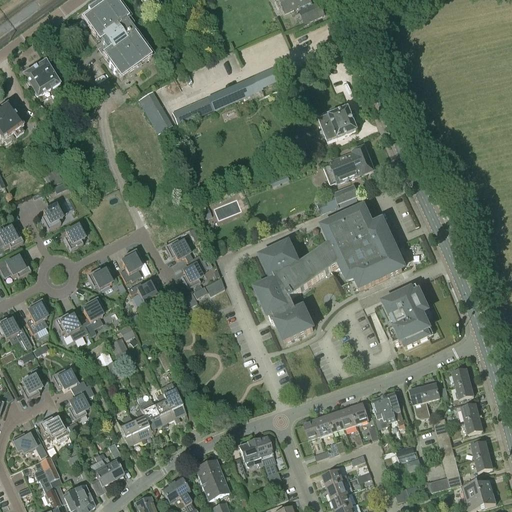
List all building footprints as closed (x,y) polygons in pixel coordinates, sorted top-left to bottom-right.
[(107,53),(102,57),(110,67),(108,68),(114,76),(115,75),(120,81),(151,59),(134,36),(136,35),(126,22),(128,20),(113,0),(107,0),(105,2),(104,1),(99,4),(98,4),(98,5),(87,13),(88,14),(81,19),(95,39),(99,44),(101,43),(104,47),(103,47),(107,53)] [(136,0),(134,0),(130,3),(138,15),(144,12),(136,0)] [(277,0),(285,16),(311,4),(309,0),(277,0)] [(319,4),(304,11),(310,24),(325,17),(319,4)] [(29,91),(52,77),(45,65),(22,79),(29,91)] [(283,67),(237,87),(243,101),(261,93),(260,91),(288,78),(286,75),(283,67)] [(286,75),(288,78),(289,82),(297,78),(294,72),(286,75)] [(59,88),(52,77),(29,91),(37,102),(40,106),(52,98),(53,100),(63,94),(59,89),(59,88)] [(297,90),(305,84),(299,79),(294,84),(297,90)] [(141,96),(134,87),(126,93),(133,102),(141,96)] [(236,88),(180,112),(186,124),(242,100),(236,88)] [(172,129),(152,94),(137,102),(157,137),(172,129)] [(338,141),(357,134),(348,111),(346,107),(317,118),(328,145),(338,141)] [(21,131),(23,130),(7,108),(0,113),(0,142),(2,145),(4,144),(6,147),(11,143),(9,140),(14,136),(16,140),(23,134),(21,131)] [(47,141),(62,132),(56,123),(42,131),(47,141)] [(362,179),(374,174),(364,150),(352,154),(353,156),(330,166),(330,167),(323,170),(330,188),(337,185),(338,186),(361,177),(362,179)] [(290,164),(292,169),(309,162),(307,157),(299,160),(290,164)] [(38,167),(48,183),(53,180),(43,164),(38,167)] [(317,207),(320,218),(357,203),(356,201),(359,199),(354,188),(333,196),(335,201),(317,207)] [(60,228),(58,224),(62,222),(60,219),(67,215),(62,206),(60,207),(57,201),(47,207),(50,212),(43,216),(45,220),(41,222),(44,227),(41,228),(45,235),(47,234),(48,234),(60,228)] [(202,223),(209,221),(204,208),(197,211),(202,223)] [(391,242),(390,240),(382,225),(372,229),(364,211),(322,231),(330,247),(299,268),(289,247),(261,260),(270,281),(273,280),(275,284),(255,293),(269,321),(272,327),(275,326),(285,345),(313,332),(303,312),(296,315),(290,302),(341,267),(347,281),(353,278),(355,282),(360,293),(402,274),(395,258),(398,257),(394,249),(398,247),(395,240),(391,242)] [(82,248),(80,244),(84,242),(78,230),(84,227),(81,221),(69,228),(72,233),(65,236),(67,240),(63,242),(70,255),(82,248)] [(23,246),(16,233),(12,235),(10,231),(3,235),(0,230),(0,249),(3,248),(4,251),(8,249),(10,252),(23,246)] [(192,238),(198,235),(196,230),(190,233),(192,238)] [(192,262),(183,244),(179,246),(177,242),(165,249),(171,261),(175,259),(177,263),(184,259),(187,265),(192,262)] [(141,279),(140,277),(137,273),(140,271),(138,268),(142,266),(135,253),(123,260),(125,264),(121,266),(125,272),(120,275),(125,285),(130,282),(131,284),(141,279)] [(200,276),(207,273),(199,258),(192,262),(187,265),(186,265),(189,270),(183,274),(185,277),(181,279),(188,292),(200,285),(198,281),(202,279),(200,276)] [(30,275),(24,263),(20,265),(18,261),(11,265),(9,259),(0,264),(0,273),(4,281),(11,277),(12,280),(16,278),(18,282),(30,275)] [(99,293),(116,284),(114,279),(108,281),(105,274),(101,276),(99,273),(86,279),(93,292),(97,290),(99,293)] [(360,293),(355,282),(350,284),(358,301),(366,317),(370,315),(375,313),(374,311),(383,307),(411,294),(402,274),(360,293)] [(210,299),(214,297),(224,292),(220,281),(205,289),(210,299)] [(125,293),(122,287),(122,286),(117,289),(121,296),(125,293)] [(157,294),(155,289),(151,291),(149,287),(142,291),(140,286),(127,292),(130,298),(137,295),(143,307),(147,305),(149,308),(161,302),(161,301),(164,299),(160,293),(157,294)] [(196,302),(206,297),(203,290),(193,295),(196,302)] [(411,294),(383,307),(390,321),(392,324),(394,329),(395,331),(387,334),(394,349),(401,345),(401,346),(403,345),(405,350),(429,339),(428,339),(426,334),(429,332),(429,333),(429,332),(422,317),(427,314),(428,315),(419,296),(413,298),(411,294)] [(186,312),(189,310),(197,306),(192,296),(180,302),(186,312)] [(85,308),(87,312),(83,314),(87,321),(82,324),(84,329),(90,326),(93,333),(103,327),(99,321),(102,319),(100,316),(104,314),(97,301),(96,302),(95,299),(88,303),(90,305),(85,308)] [(48,315),(42,303),(41,303),(39,301),(33,304),(34,307),(29,310),(31,313),(27,315),(31,322),(26,325),(32,337),(47,329),(44,323),(47,321),(45,317),(48,315)] [(84,329),(82,324),(81,323),(76,326),(73,320),(69,322),(67,318),(54,324),(61,337),(65,335),(67,339),(70,337),(73,344),(88,336),(85,330),(84,329)] [(5,343),(8,342),(12,348),(21,343),(21,342),(26,340),(20,328),(15,331),(11,324),(8,326),(6,322),(1,325),(0,323),(0,341),(3,340),(5,343)] [(129,328),(119,333),(124,342),(133,338),(129,328)] [(128,345),(133,349),(137,345),(133,340),(128,345)] [(127,353),(121,341),(117,343),(116,345),(121,356),(127,353)] [(182,356),(179,350),(177,346),(169,350),(174,360),(182,356)] [(108,353),(96,357),(99,367),(111,363),(108,353)] [(165,374),(165,373),(172,371),(163,353),(157,356),(165,374)] [(11,354),(0,357),(0,365),(0,366),(14,361),(11,354)] [(30,354),(25,357),(29,364),(34,361),(30,354)] [(94,363),(88,366),(91,372),(97,370),(94,363)] [(113,378),(122,374),(117,363),(108,367),(113,378)] [(58,367),(47,374),(53,385),(57,384),(59,387),(65,384),(68,389),(73,386),(64,368),(60,371),(58,367)] [(27,405),(39,398),(37,394),(41,392),(37,386),(43,383),(36,370),(30,374),(34,380),(22,386),(24,390),(20,392),(27,405)] [(455,390),(470,386),(467,373),(452,376),(455,390)] [(185,416),(171,386),(159,391),(162,397),(176,427),(176,426),(178,425),(179,423),(177,420),(185,416)] [(470,386),(455,390),(459,403),(473,399),(470,386)] [(436,387),(423,390),(427,405),(440,402),(436,387)] [(89,388),(73,397),(76,402),(69,405),(71,409),(67,411),(70,416),(68,417),(72,424),(74,423),(74,424),(86,417),(85,413),(88,411),(84,403),(94,398),(89,388)] [(427,405),(423,390),(409,394),(413,409),(427,405)] [(395,396),(388,398),(390,406),(389,406),(393,418),(395,417),(397,423),(398,423),(399,426),(401,431),(406,429),(401,415),(401,414),(395,396)] [(176,427),(162,397),(156,400),(159,407),(153,410),(162,427),(161,427),(163,431),(167,428),(166,425),(173,422),(175,427),(176,427)] [(388,398),(378,402),(383,416),(387,429),(390,429),(389,426),(393,424),(396,432),(401,431),(399,426),(398,423),(397,423),(395,417),(393,418),(389,406),(390,406),(388,398)] [(162,427),(153,410),(150,402),(138,408),(140,413),(152,438),(154,436),(155,434),(154,431),(161,427),(162,427)] [(383,416),(378,402),(372,404),(372,405),(371,406),(377,421),(378,421),(380,429),(385,427),(386,430),(387,429),(383,416)] [(351,411),(357,428),(369,424),(363,407),(351,411)] [(464,424),(479,421),(476,407),(461,411),(464,424)] [(357,428),(351,411),(339,415),(345,432),(357,428)] [(152,438),(140,413),(135,415),(137,420),(131,423),(129,418),(140,443),(142,447),(146,445),(144,441),(152,438)] [(339,415),(327,419),(333,436),(345,432),(339,415)] [(140,443),(129,418),(123,421),(125,426),(118,429),(128,449),(140,443)] [(333,436),(327,419),(315,423),(321,440),(333,436)] [(51,421),(39,428),(45,440),(49,438),(51,442),(54,440),(58,447),(67,442),(66,440),(71,437),(65,426),(60,429),(57,423),(53,425),(51,421)] [(479,421),(464,424),(468,438),(482,434),(479,421)] [(321,440),(315,423),(303,427),(309,444),(321,440)] [(71,437),(80,432),(76,425),(67,429),(71,437)] [(372,444),(379,442),(375,428),(368,430),(372,444)] [(448,435),(447,429),(434,433),(436,438),(448,435)] [(450,441),(448,435),(436,438),(437,444),(450,441)] [(18,455),(21,453),(23,457),(35,451),(40,461),(47,458),(38,441),(32,444),(29,438),(26,440),(24,436),(11,443),(18,455)] [(357,450),(363,447),(360,437),(354,439),(357,450)] [(260,461),(262,466),(274,462),(272,457),(272,456),(266,440),(252,444),(258,461),(260,461)] [(452,450),(450,441),(437,444),(440,453),(452,450)] [(336,445),(340,456),(345,454),(342,443),(336,445)] [(258,461),(252,444),(238,449),(244,466),(251,464),(252,468),(257,466),(258,470),(263,468),(262,466),(260,461),(258,461)] [(340,456),(336,445),(330,448),(334,458),(340,456)] [(474,462),(489,459),(485,445),(471,449),(474,462)] [(114,462),(115,461),(121,458),(114,446),(108,450),(114,462)] [(48,457),(55,454),(52,448),(46,451),(48,457)] [(398,453),(396,453),(397,459),(414,454),(413,448),(405,451),(404,449),(397,452),(398,453)] [(452,450),(440,453),(442,464),(455,460),(452,450)] [(316,464),(329,459),(327,454),(314,458),(316,464)] [(414,454),(397,459),(399,465),(416,460),(414,454)] [(102,463),(99,458),(94,461),(97,465),(90,469),(97,483),(90,487),(96,496),(104,492),(102,489),(113,484),(105,469),(101,463),(102,463)] [(363,458),(350,463),(353,469),(365,464),(363,458)] [(489,459),(474,462),(478,476),(492,472),(489,459)] [(50,460),(44,463),(40,464),(40,465),(43,471),(45,477),(49,485),(49,486),(52,492),(57,490),(62,487),(59,481),(50,460)] [(391,460),(385,461),(385,462),(387,470),(393,468),(391,460)] [(455,460),(442,464),(444,469),(456,466),(455,460)] [(419,462),(418,462),(406,466),(409,475),(421,471),(419,462)] [(105,469),(113,484),(124,477),(116,463),(105,469)] [(216,464),(204,468),(215,496),(219,494),(221,499),(228,496),(216,464)] [(240,464),(234,466),(238,478),(244,476),(240,464)] [(43,471),(40,465),(34,468),(37,474),(43,471)] [(458,472),(456,466),(444,469),(445,475),(458,472)] [(215,496),(204,468),(195,472),(208,504),(221,499),(219,494),(215,496)] [(28,470),(22,473),(24,479),(31,476),(28,470)] [(459,478),(458,472),(445,475),(447,480),(447,481),(459,478)] [(326,491),(343,485),(339,473),(322,479),(326,491)] [(270,490),(282,486),(277,474),(265,479),(270,490)] [(359,486),(372,482),(370,475),(357,480),(359,486)] [(49,486),(49,485),(45,477),(38,480),(46,498),(43,499),(47,507),(50,506),(53,511),(60,509),(53,494),(52,492),(49,486)] [(462,488),(459,478),(447,481),(449,491),(462,488)] [(447,480),(441,482),(443,492),(449,491),(447,481),(447,480)] [(194,511),(190,505),(191,505),(186,497),(189,495),(180,481),(169,488),(184,510),(185,509),(186,511),(194,511)] [(443,492),(441,482),(435,483),(438,494),(443,492)] [(438,494),(435,483),(429,485),(431,495),(438,494)] [(470,504),(494,498),(490,484),(478,488),(477,485),(461,490),(466,506),(470,504)] [(343,485),(326,491),(331,503),(348,497),(343,485)] [(282,486),(270,490),(272,496),(284,491),(282,486)] [(184,510),(169,488),(161,493),(170,507),(173,505),(177,511),(186,511),(185,509),(184,510)] [(85,489),(75,493),(83,510),(84,509),(85,511),(91,511),(94,509),(85,489)] [(284,491),(272,496),(274,501),(286,497),(284,491)] [(406,491),(394,495),(397,506),(410,502),(406,491)] [(378,499),(376,492),(363,497),(366,503),(378,499)] [(83,510),(75,493),(63,499),(68,511),(85,511),(84,509),(83,510)] [(286,497),(274,501),(276,507),(288,503),(286,497)] [(348,497),(331,503),(334,511),(342,511),(352,508),(348,497)] [(494,498),(470,504),(471,509),(467,510),(467,511),(479,511),(496,507),(494,498)] [(143,503),(146,511),(155,511),(151,500),(143,503)] [(146,511),(143,503),(135,506),(137,511),(146,511)]
